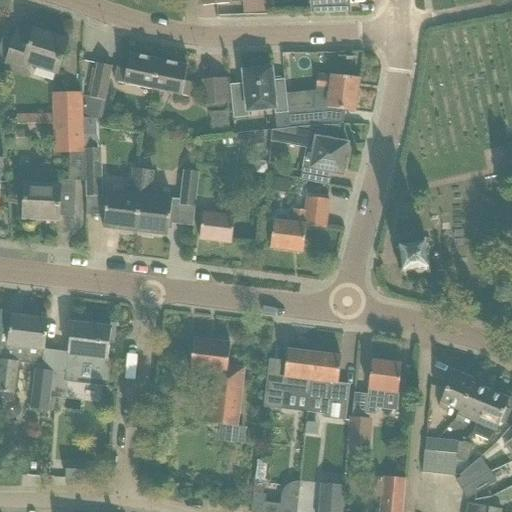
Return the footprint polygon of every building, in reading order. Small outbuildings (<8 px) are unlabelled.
[(265,0),(241,0),(243,15),(266,13),(265,0)] [(309,0),(311,14),(315,14),(344,13),(343,0),(309,0)] [(30,67),(56,75),(67,42),(34,31),(30,42),(15,37),(6,66),(28,73),(30,67)] [(115,83),(153,90),(158,61),(130,55),(127,70),(118,68),(115,83)] [(158,61),(153,90),(190,98),(193,84),(184,82),(187,67),(158,61)] [(91,99),(105,102),(111,67),(98,64),(91,99)] [(274,115),(288,114),(287,112),(288,112),(284,80),(272,81),(271,69),(243,72),(244,84),(229,85),(233,119),(249,118),(248,112),(274,109),(274,115)] [(355,112),(359,79),(331,76),(331,77),(317,76),(313,109),(322,109),(328,108),(355,112)] [(202,81),(204,107),(226,105),(224,79),(202,81)] [(53,98),(54,124),(82,124),(81,97),(53,98)] [(287,112),(288,114),(289,127),(309,125),(319,125),(324,125),(322,109),(308,110),(288,112),(287,112)] [(82,124),(54,124),(54,152),(83,151),(82,124)] [(270,142),(314,150),(310,169),(342,175),(342,171),(346,171),(348,160),(345,159),(347,144),(337,143),(340,126),(313,126),(272,131),(270,142)] [(233,139),(234,148),(265,143),(263,132),(232,136),(233,139)] [(233,139),(226,140),(227,149),(234,148),(233,139)] [(102,197),(102,162),(85,163),(86,197),(102,197)] [(120,233),(135,235),(142,170),(133,169),(130,187),(127,186),(123,189),(122,193),(108,192),(103,229),(120,231),(120,233)] [(142,170),(135,235),(150,237),(151,235),(168,237),(170,217),(172,199),(157,197),(158,193),(155,190),(151,189),(153,172),(142,170)] [(183,171),(179,206),(195,207),(198,174),(183,171)] [(198,196),(212,198),(215,177),(201,175),(198,196)] [(23,219),(58,221),(59,209),(74,210),(75,182),(52,181),(51,187),(25,186),(23,219)] [(270,249),(303,253),(306,226),(325,229),(329,200),(307,198),(305,211),(293,210),(291,223),(274,221),(270,249)] [(199,240),(231,244),(236,204),(225,203),(223,217),(203,214),(199,240)] [(399,248),(396,248),(399,273),(403,273),(403,276),(430,274),(425,239),(422,240),(422,241),(398,245),(399,248)] [(0,391),(14,393),(18,362),(21,363),(21,361),(42,364),(47,320),(32,319),(32,315),(1,311),(0,315),(0,391)] [(107,359),(111,328),(71,323),(64,382),(108,388),(111,359),(107,359)] [(214,374),(208,424),(237,427),(241,389),(244,369),(227,367),(230,344),(194,340),(190,371),(214,374)] [(310,381),(314,354),(287,351),(283,382),(276,382),(277,376),(267,375),(263,408),(281,410),(284,392),(309,395),(311,381),(310,381)] [(311,381),(338,384),(341,357),(314,354),(310,381),(311,381)] [(365,414),(376,416),(376,409),(383,409),(385,392),(398,394),(398,392),(403,393),(405,377),(400,376),(401,365),(371,361),(368,390),(365,414)] [(440,403),(458,410),(459,411),(473,379),(464,376),(465,371),(455,367),(450,378),(446,376),(440,390),(444,392),(440,403)] [(35,370),(30,408),(49,410),(53,372),(35,370)] [(464,417),(476,422),(489,391),(481,388),(483,384),(473,379),(459,411),(458,410),(455,419),(462,422),(464,417)] [(489,391),(476,422),(472,433),(492,441),(493,435),(499,422),(504,424),(510,410),(505,408),(511,395),(500,391),(498,395),(489,391)] [(347,450),(369,450),(371,420),(350,419),(347,450)] [(511,437),(511,438),(503,445),(511,457),(511,433),(510,435),(511,437)] [(422,473),(433,474),(435,440),(425,439),(422,473)] [(433,474),(443,475),(446,441),(435,440),(433,474)] [(446,441),(443,475),(455,476),(458,442),(446,441)] [(257,459),(255,479),(264,480),(267,461),(257,459)] [(66,461),(65,479),(87,480),(88,462),(66,461)] [(474,470),(480,479),(491,472),(485,463),(474,470)] [(491,472),(480,479),(486,488),(496,482),(491,472)] [(400,511),(403,479),(380,477),(378,497),(382,497),(380,511),(400,511)] [(341,511),(344,483),(321,481),(318,511),(341,511)] [(279,511),(296,511),(300,482),(294,482),(289,484),(285,488),(282,492),(281,496),(279,511)]
